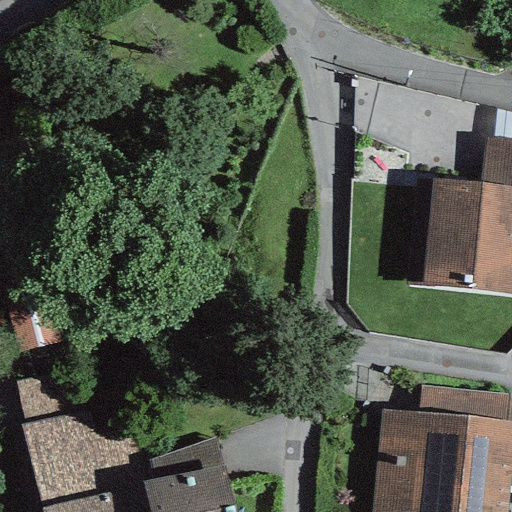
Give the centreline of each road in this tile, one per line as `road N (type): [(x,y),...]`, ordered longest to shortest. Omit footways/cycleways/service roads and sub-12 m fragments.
road 1 (residential): [(323,511),(285,24)]
road 2 (residential): [(285,24),(511,83)]
